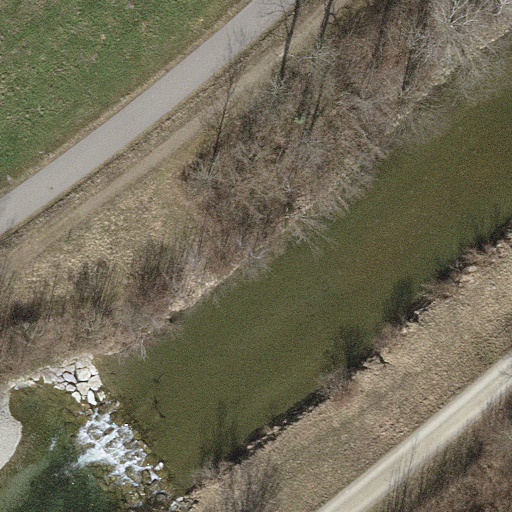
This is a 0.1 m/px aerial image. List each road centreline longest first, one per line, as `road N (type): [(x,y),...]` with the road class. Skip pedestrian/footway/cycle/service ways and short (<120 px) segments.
road 1 (track): [(0,227),(291,0)]
road 2 (track): [(511,371),(346,511)]
